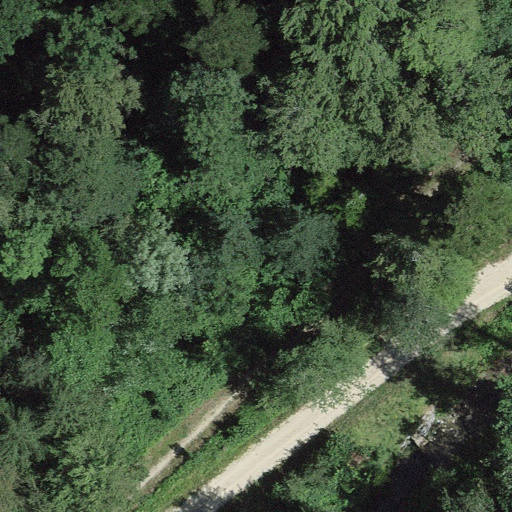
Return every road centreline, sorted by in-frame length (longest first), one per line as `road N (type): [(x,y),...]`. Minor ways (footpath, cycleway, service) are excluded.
road 1 (track): [(130,511),(465,160),(511,124)]
road 2 (track): [(190,511),(511,269)]
